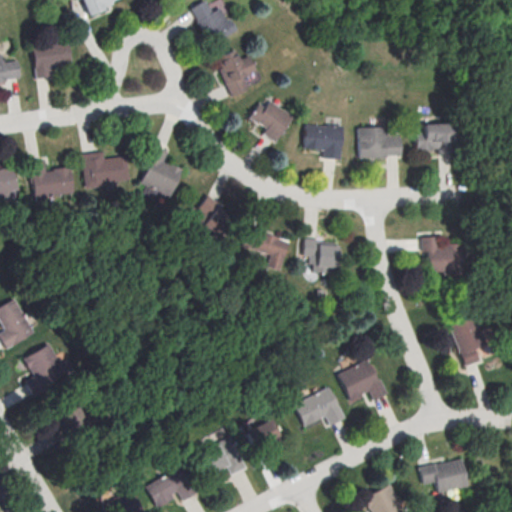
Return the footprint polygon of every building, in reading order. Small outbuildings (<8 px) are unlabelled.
[(118,0),(80,0),(85,12),(118,0)] [(204,13),(217,38),(232,30),(219,5),(204,13)] [(30,47),(33,77),(48,75),(47,65),(68,63),(66,40),(51,41),(51,33),(39,34),(40,46),(30,47)] [(215,57),(226,93),(253,85),(251,78),(256,77),(249,54),(236,58),(234,52),(215,57)] [(249,118),(276,137),(291,115),(264,96),(249,118)] [(413,131),(413,151),(445,150),(445,140),(449,140),(449,129),(441,129),(441,123),(420,123),(421,131),(413,131)] [(338,158),(339,125),(303,124),(302,147),(321,148),(321,157),(338,158)] [(397,133),(383,133),(383,126),(355,127),(357,156),(398,154),(397,133)] [(138,182),(144,184),(140,195),(164,204),(179,167),(161,160),(165,150),(152,145),(138,182)] [(79,152),(83,187),(103,185),(103,181),(126,178),(124,155),(102,157),(101,150),(79,152)] [(71,191),(67,165),(43,169),(41,159),(27,162),(33,209),(48,207),(46,195),(71,191)] [(193,226),(205,234),(202,240),(211,246),(232,214),(204,196),(196,208),(202,212),(193,226)] [(286,240),(245,227),(239,244),(268,253),(264,265),(277,269),(286,240)] [(458,272),(457,243),(436,243),(436,235),(418,235),(419,250),(424,250),(425,288),(443,288),(442,273),(458,272)] [(301,254),(309,254),(308,272),(331,272),(333,240),(301,239),(301,254)] [(31,331),(12,297),(0,303),(0,325),(1,328),(0,328),(0,340),(4,347),(31,331)] [(490,352),(482,328),(477,330),(473,315),(447,323),(460,365),(478,359),(477,356),(490,352)] [(21,356),(31,375),(23,380),(31,395),(46,387),(43,381),(70,367),(65,358),(57,362),(47,343),(21,356)] [(367,358),(335,372),(346,399),(367,390),(370,398),(381,393),(367,358)] [(323,415),(327,423),(341,417),(327,386),(291,402),(301,425),(323,415)] [(254,459),(268,453),(263,440),(276,436),(269,418),(243,428),(254,459)] [(242,467),(230,437),(191,453),(200,475),(224,465),(228,473),(242,467)] [(417,466),(420,483),(431,481),(435,506),(459,501),(456,486),(465,485),(460,458),(417,466)] [(154,506),(175,496),(177,500),(193,492),(181,466),(144,483),(154,506)] [(361,495),(368,511),(400,511),(387,483),(361,495)] [(100,504),(104,511),(112,511),(119,508),(114,497),(100,504)]
